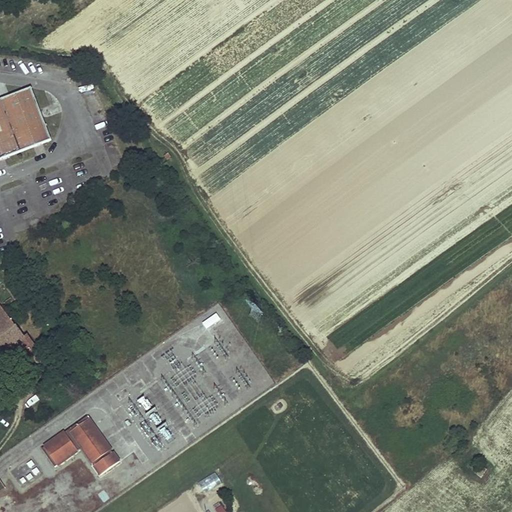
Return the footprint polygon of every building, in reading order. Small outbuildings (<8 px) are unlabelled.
[(30,89),(0,99),(0,159),(50,140),(40,114),(30,89)] [(10,320),(14,317),(18,314),(10,302),(12,300),(11,298),(3,303),(0,299),(0,355),(10,348),(25,370),(39,360),(31,348),(34,347),(26,336),(23,337),(10,320)] [(91,419),(72,432),(94,463),(112,450),(91,419)] [(163,442),(171,439),(167,430),(159,433),(163,442)] [(66,433),(46,447),(59,465),(80,451),(66,433)] [(101,474),(120,461),(114,452),(95,465),(101,474)] [(473,465),(470,469),(481,478),(487,470),(480,464),(477,469),(473,465)]
